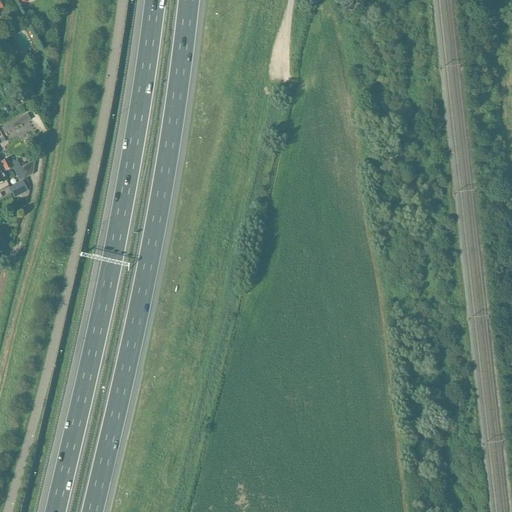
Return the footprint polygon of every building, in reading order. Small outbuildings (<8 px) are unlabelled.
[(13,65),(7,53),(0,56),(0,59),(5,69),(13,65)] [(19,119),(2,128),(5,135),(22,125),(19,119)] [(0,160),(0,168),(15,161),(14,160),(11,162),(10,160),(9,160),(8,159),(1,163),(0,160)] [(22,168),(27,178),(34,175),(35,160),(22,168)] [(15,162),(15,161),(0,168),(0,190),(9,186),(6,181),(2,173),(18,165),(16,161),(15,162)] [(13,195),(27,188),(23,181),(9,189),(13,195)]
